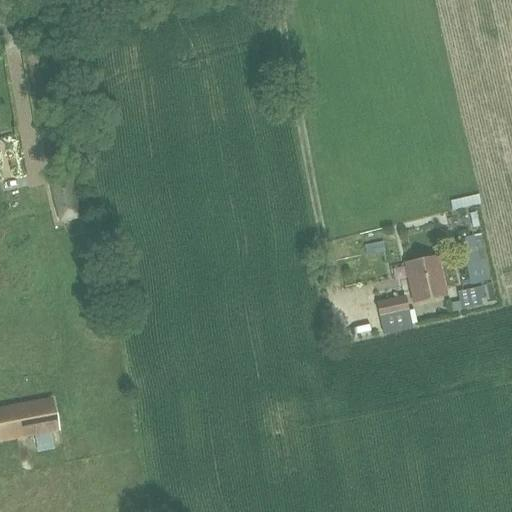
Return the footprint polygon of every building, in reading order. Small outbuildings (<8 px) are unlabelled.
[(51,182),(61,221),(80,217),(71,178),(51,182)] [(442,297),(435,258),(403,264),(410,303),(442,297)] [(459,291),(462,303),(485,298),(483,287),(459,291)] [(383,334),(413,329),(406,296),(376,302),(383,334)] [(0,439),(26,434),(30,453),(61,448),(57,429),(51,399),(0,408),(0,439)]
